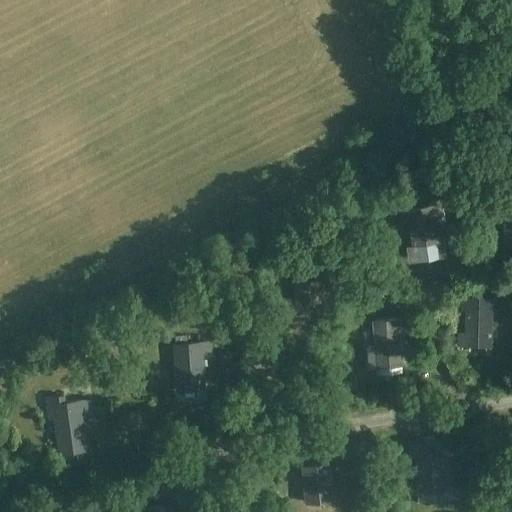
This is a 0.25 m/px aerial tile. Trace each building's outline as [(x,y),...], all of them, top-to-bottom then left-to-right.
[(507,240),(511,239),(511,203),(503,204),(507,240)] [(414,244),(440,240),(434,205),(409,209),(414,244)] [(298,302),(323,299),(319,263),(293,266),(298,302)] [(490,344),(491,309),(467,309),(466,343),(490,344)] [(376,366),(402,364),(398,318),(373,320),(374,331),(373,331),(376,366)] [(203,390),(202,378),(201,354),(210,353),(210,341),(174,343),(176,379),(177,391),(203,390)] [(57,440),(83,436),(78,401),(53,404),(57,440)] [(420,491),(446,489),(443,453),(430,454),(429,441),(410,443),(411,456),(417,455),(420,491)] [(306,502),(331,500),(328,464),(302,466),(306,502)]
